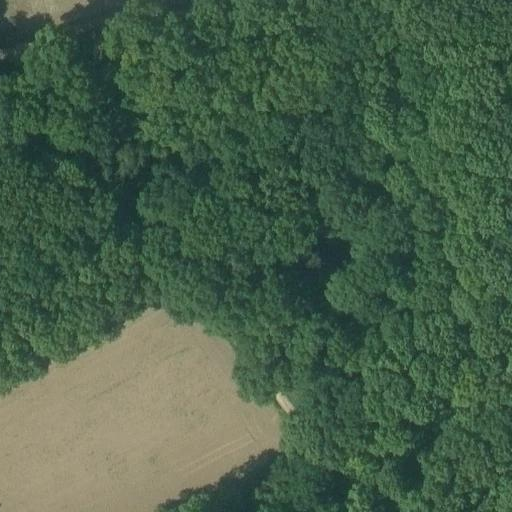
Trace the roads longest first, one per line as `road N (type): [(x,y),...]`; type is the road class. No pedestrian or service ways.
road 1 (track): [(364,511),(96,148),(9,52)]
road 2 (track): [(194,0),(9,52)]
